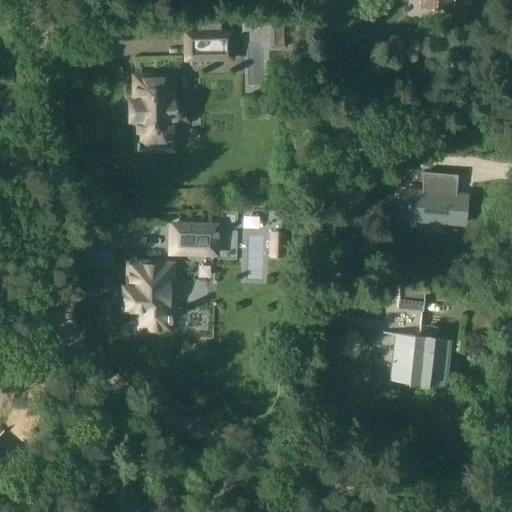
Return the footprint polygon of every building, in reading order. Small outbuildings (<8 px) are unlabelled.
[(453,8),(453,0),(423,0),(423,6),(453,8)] [(231,32),(185,33),(186,59),(232,58),(231,32)] [(136,99),(135,99),(130,100),(131,119),(136,119),(137,141),(172,140),(171,118),(175,117),(177,115),(179,112),(179,109),(179,105),(177,103),(175,100),(171,99),(171,77),(136,78),(136,80),(134,80),(134,97),(136,97),(136,99)] [(335,104),(322,118),(339,140),(352,132),(355,138),(366,128),(350,106),(340,113),(335,104)] [(468,196),(457,195),(459,174),(425,171),(423,192),(410,190),(408,217),(465,223),(468,196)] [(278,177),(262,177),(262,191),(278,191),(278,177)] [(216,226),(172,225),(171,252),(216,253),(216,236),(218,236),(218,232),(216,231),(216,226)] [(272,256),(286,257),(287,247),(272,246),(272,256)] [(128,287),(124,287),(123,308),(137,309),(136,330),(170,331),(170,321),(171,321),(171,315),(171,304),(162,304),(163,280),(171,280),(172,264),(141,263),(141,269),(129,268),(128,287)] [(396,307),(424,310),(426,293),(424,292),(425,284),(400,283),(396,307)] [(389,378),(444,385),(450,340),(395,333),(389,378)] [(0,486),(13,472),(0,460),(0,486)]
